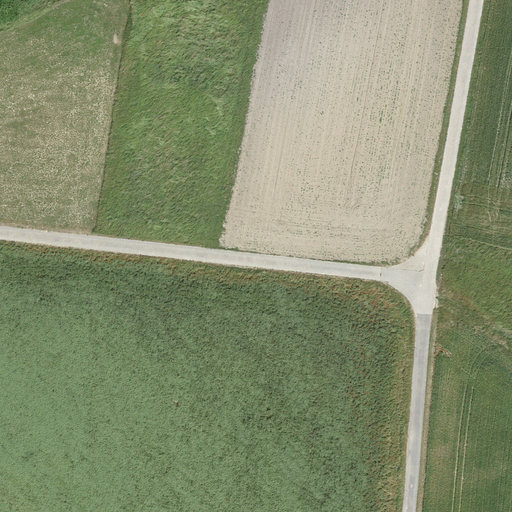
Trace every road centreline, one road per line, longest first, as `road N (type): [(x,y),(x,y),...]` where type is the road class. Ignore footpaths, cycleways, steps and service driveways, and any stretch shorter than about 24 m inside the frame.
road 1 (track): [(474,0),(423,282),(403,511)]
road 2 (track): [(0,235),(423,282)]
